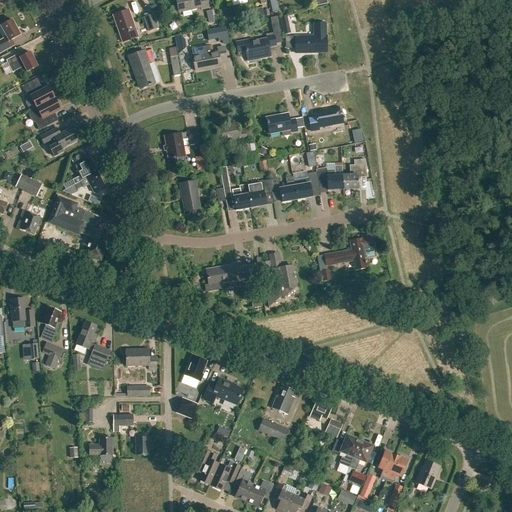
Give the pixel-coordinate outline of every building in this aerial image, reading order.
[(117,0),(119,9),(131,6),(129,0),(117,0)] [(128,10),(113,15),(122,43),(138,37),(128,10)] [(143,17),(148,31),(157,28),(154,20),(152,21),(150,15),(143,17)] [(287,16),(280,17),(284,36),(291,35),(287,16)] [(245,51),(247,61),(270,57),(269,47),(276,46),(275,44),(281,43),(277,17),(270,18),(273,34),(266,35),(267,39),(253,42),(252,39),(235,42),(237,53),(245,51)] [(13,46),(10,40),(20,35),(11,20),(0,25),(0,26),(6,37),(0,40),(0,53),(2,52),(13,46)] [(295,37),(295,54),(326,53),(326,36),(325,36),(325,24),(314,24),(314,37),(295,37)] [(225,27),(206,31),(208,41),(218,39),(218,42),(221,41),(222,45),(229,43),(225,27)] [(216,48),(217,51),(192,56),(195,71),(220,66),(219,61),(226,59),(224,47),(216,48)] [(139,89),(155,83),(159,82),(153,64),(149,65),(144,51),(128,56),(139,89)] [(26,72),(37,66),(29,52),(19,58),(17,55),(9,59),(6,61),(12,72),(23,66),(26,72)] [(177,56),(169,58),(173,76),(180,75),(177,56)] [(26,104),(30,111),(36,108),(54,98),(48,87),(40,91),(34,80),(22,87),(28,98),(27,101),(26,104)] [(33,118),(38,128),(50,121),(47,116),(60,109),(54,98),(36,108),(39,115),(33,118)] [(315,113),(316,117),(308,119),(311,131),(319,130),(318,128),(343,123),(341,108),(315,113)] [(268,134),(290,130),(291,133),(297,131),(295,120),(289,121),(288,114),(266,118),(268,134)] [(218,143),(240,139),(241,142),(247,141),(245,129),(239,130),(237,123),(215,127),(218,143)] [(49,148),(54,157),(63,152),(61,149),(77,141),(70,128),(59,134),(56,128),(38,138),(43,145),(47,143),(50,148),(49,148)] [(164,136),(168,159),(184,156),(181,140),(188,139),(189,145),(200,142),(198,130),(186,131),(187,132),(180,133),(164,136)] [(244,144),(245,155),(255,153),(254,143),(244,144)] [(206,157),(207,165),(215,164),(213,155),(206,157)] [(75,185),(97,173),(90,158),(75,166),(80,176),(78,177),(72,180),(75,185)] [(342,175),(343,189),(358,188),(357,178),(366,178),(365,159),(353,160),(353,165),(349,165),(349,174),(342,175)] [(267,171),(265,162),(258,163),(259,172),(267,171)] [(316,172),(318,186),(327,184),(327,191),(343,189),(342,175),(341,165),(334,166),(334,170),(326,170),(326,168),(315,170),(316,172)] [(233,211),(233,212),(251,209),(248,194),(246,184),(238,186),(239,189),(231,190),(232,197),(230,198),(225,167),(219,168),(227,212),(233,211)] [(294,181),(297,201),(310,199),(308,186),(318,184),(316,172),(306,174),(307,178),(294,181)] [(88,183),(94,193),(105,188),(97,173),(75,185),(77,189),(83,186),(88,183)] [(272,192),(271,192),(273,203),(279,202),(280,204),(297,201),(294,181),(293,181),(292,176),(285,178),(287,187),(278,189),(276,179),(275,180),(274,175),(269,176),(270,181),(272,192)] [(16,186),(36,196),(41,186),(21,176),(16,186)] [(200,209),(195,181),(179,184),(185,212),(200,209)] [(248,194),(251,209),(264,207),(261,194),(271,192),(272,192),(270,181),(253,184),(255,193),(248,194)] [(218,202),(225,201),(222,189),(216,190),(218,202)] [(85,211),(75,208),(77,204),(67,200),(58,196),(48,223),(78,235),(79,234),(83,223),(81,222),(85,211)] [(87,201),(98,206),(100,200),(90,196),(87,201)] [(21,230),(33,235),(40,218),(23,211),(16,228),(21,229),(21,230)] [(83,223),(79,234),(90,238),(84,254),(100,261),(107,244),(99,241),(102,233),(91,229),(92,226),(95,227),(97,222),(99,217),(85,211),(81,222),(83,223)] [(115,223),(103,218),(101,223),(100,225),(112,229),(115,223)] [(361,239),(350,241),(351,250),(324,255),(326,266),(353,261),(355,270),(366,268),(363,248),(375,246),(373,234),(361,236),(361,238),(361,239)] [(270,262),(260,263),(263,278),(270,277),(272,284),(264,285),(267,298),(281,295),(282,299),(296,287),(292,266),(280,268),(277,254),(269,255),(270,262)] [(208,285),(204,285),(205,292),(221,289),(220,283),(240,280),(248,279),(252,278),(250,266),(246,267),(238,268),(237,263),(231,264),(231,266),(206,270),(208,285)] [(251,285),(253,294),(261,292),(260,284),(251,285)] [(12,322),(24,321),(25,328),(35,327),(33,311),(25,312),(24,299),(10,300),(12,322)] [(40,338),(52,343),(59,324),(56,323),(60,312),(47,307),(41,323),(45,325),(40,338)] [(90,355),(106,361),(110,351),(94,345),(91,344),(91,342),(94,342),(96,335),(93,334),(96,327),(84,322),(75,345),(92,351),(90,355)] [(48,355),(44,365),(54,369),(58,359),(59,360),(63,349),(45,342),(41,352),(48,355)] [(38,346),(30,347),(31,361),(39,361),(38,346)] [(149,358),(148,349),(125,350),(125,366),(149,366),(149,370),(156,370),(155,358),(149,358)] [(72,354),(73,371),(80,371),(79,354),(72,354)] [(206,362),(191,356),(184,375),(200,382),(203,374),(201,374),(206,362)] [(212,403),(215,396),(236,405),(242,390),(234,387),(235,385),(218,379),(215,388),(208,385),(203,399),(212,403)] [(132,386),(133,397),(150,396),(149,386),(143,386),(143,385),(133,385),(133,386),(132,386)] [(292,397),(294,391),(282,387),(277,397),(276,397),(271,408),(287,415),(294,398),(292,397)] [(182,399),(176,413),(191,419),(196,405),(182,399)] [(332,406),(317,400),(310,417),(319,421),(321,417),(326,419),(332,406)] [(96,420),(95,411),(87,411),(87,420),(96,420)] [(113,432),(119,432),(119,426),(132,426),(132,415),(112,415),(113,432)] [(266,434),(264,438),(282,446),(288,429),(262,418),(257,431),(266,434)] [(325,433),(336,438),(342,425),(330,420),(325,433)] [(346,472),(348,467),(359,442),(346,436),(343,444),(336,441),(332,452),(339,455),(340,453),(346,455),(344,459),(341,457),(338,464),(339,464),(337,469),(346,472)] [(89,455),(99,455),(99,457),(101,460),(103,461),(108,461),(110,460),(112,457),(112,455),(112,447),(114,447),(114,438),(99,438),(99,445),(89,445),(89,455)] [(135,438),(135,455),(148,455),(148,446),(150,446),(150,438),(135,438)] [(359,442),(348,467),(356,471),(358,465),(357,464),(359,460),(365,462),(371,447),(359,442)] [(245,456),(251,459),(254,453),(247,450),(245,456)] [(203,451),(196,466),(203,469),(197,481),(209,486),(219,464),(214,462),(216,457),(210,454),(203,451)] [(380,479),(385,481),(396,457),(385,452),(379,468),(385,471),(385,472),(383,472),(380,479)] [(385,481),(392,484),(395,477),(393,476),(394,474),(401,476),(407,461),(396,457),(385,481)] [(415,483),(431,489),(440,467),(426,461),(422,471),(421,471),(415,483)] [(209,486),(221,491),(226,479),(233,482),(240,467),(229,462),(227,468),(219,464),(209,486)] [(281,473),(291,477),(293,471),(284,467),(281,473)] [(234,497),(246,502),(253,486),(247,483),(251,474),(240,469),(233,485),(239,487),(234,497)] [(365,477),(353,471),(349,481),(361,486),(365,477)] [(359,494),(367,498),(375,477),(368,473),(359,494)] [(308,489),(315,492),(319,483),(311,480),(308,489)] [(275,510),(280,511),(284,511),(292,495),(283,491),(286,485),(278,481),(276,488),(271,499),(279,503),(275,510)] [(246,502),(257,507),(262,495),(267,498),(272,486),(262,482),(259,488),(253,486),(246,502)] [(402,486),(395,483),(387,504),(394,507),(402,486)] [(318,493),(327,498),(331,489),(322,484),(318,493)] [(293,495),(285,511),(295,511),(296,510),(299,511),(304,511),(309,503),(312,497),(304,494),(302,499),(293,495)] [(352,505),(355,498),(348,495),(344,502),(352,505)] [(375,497),(372,502),(367,500),(366,502),(376,506),(379,498),(375,497)] [(372,511),(375,506),(359,499),(356,506),(368,511),(372,511)]
